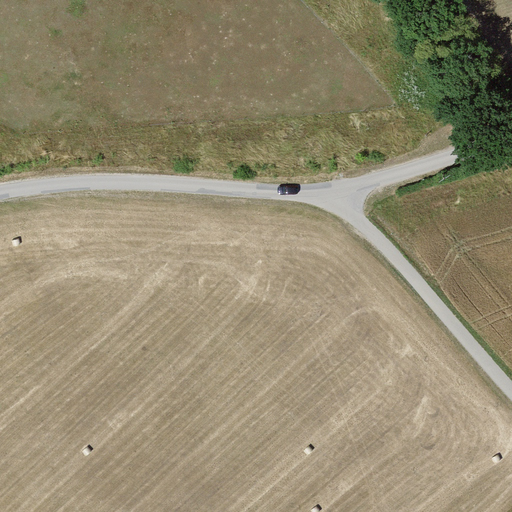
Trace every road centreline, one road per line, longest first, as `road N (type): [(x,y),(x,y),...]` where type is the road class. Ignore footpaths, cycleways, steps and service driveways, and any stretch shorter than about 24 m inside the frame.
road 1 (residential): [(0,195),(89,183),(322,195)]
road 2 (residential): [(511,391),(375,237),(322,195)]
road 3 (residential): [(322,195),(511,135)]
